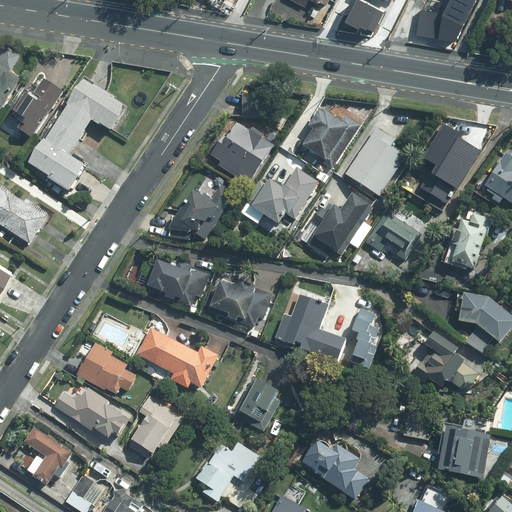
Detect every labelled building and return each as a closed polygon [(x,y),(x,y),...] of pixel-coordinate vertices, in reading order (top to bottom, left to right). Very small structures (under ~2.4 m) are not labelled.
[(308,0),(332,11),(336,0),(308,0)] [(395,14),(366,0),(354,0),(347,15),(385,34),(395,14)] [(476,0),(446,0),(443,7),(422,3),(417,35),(456,41),(476,0)] [(0,119),(27,82),(0,62),(0,119)] [(133,108),(82,76),(24,167),(68,195),(86,167),(70,156),(90,123),(114,138),(133,108)] [(64,93),(45,79),(8,128),(27,142),(64,93)] [(278,95),(241,94),(239,119),(277,120),(278,95)] [(303,149),(332,171),(365,128),(346,113),(336,125),(319,112),(308,127),(316,133),(303,149)] [(210,159),(248,186),(276,148),(238,121),(210,159)] [(396,143),(376,130),(344,177),(377,199),(403,159),(391,151),(396,143)] [(447,155),(432,146),(416,174),(445,191),(448,186),(455,191),(466,172),(445,159),(447,155)] [(480,185),(511,208),(511,160),(503,154),(480,185)] [(251,210),(288,237),(325,188),(296,166),(278,191),(270,184),(251,210)] [(189,194),(167,239),(187,243),(216,211),(222,218),(239,199),(222,183),(205,202),(189,194)] [(0,209),(12,192),(0,184),(0,209)] [(48,216),(12,192),(0,209),(0,227),(29,246),(48,216)] [(331,263),(368,209),(353,198),(341,215),(323,203),(310,222),(319,228),(307,246),(331,263)] [(446,264),(475,273),(490,220),(461,212),(446,264)] [(385,247),(405,261),(420,238),(386,215),(365,245),(379,255),(385,247)] [(205,278),(155,260),(144,289),(195,307),(205,278)] [(0,299),(13,278),(0,269),(0,299)] [(208,311),(258,332),(273,294),(237,280),(232,291),(218,286),(208,311)] [(459,295),(454,326),(473,329),(496,348),(511,329),(511,321),(487,299),(459,295)] [(328,307),(297,296),(289,318),(281,316),(272,343),(336,366),(343,345),(318,336),(328,307)] [(214,360),(150,326),(133,356),(198,390),(214,360)] [(482,371),(431,336),(406,373),(438,394),(445,384),(464,397),(482,371)] [(137,370),(94,347),(78,376),(114,395),(116,391),(124,395),(137,370)] [(283,396),(254,380),(232,419),(262,435),(283,396)] [(79,404),(64,393),(54,407),(113,450),(133,423),(89,391),(79,404)] [(191,419),(151,391),(137,411),(148,419),(128,447),(157,468),(191,419)] [(407,421),(404,437),(429,442),(432,426),(407,421)] [(73,455),(33,427),(23,442),(44,457),(31,475),(50,488),(73,455)] [(492,437),(445,428),(437,473),(484,482),(492,437)] [(315,440),(298,465),(351,501),(368,476),(315,440)] [(265,462),(234,441),(228,450),(218,444),(194,480),(211,492),(207,497),(217,504),(233,480),(247,489),(265,462)] [(89,511),(103,493),(84,479),(66,503),(78,511),(89,511)] [(138,511),(141,508),(116,491),(101,511),(138,511)] [(307,511),(273,491),(259,511),(307,511)] [(511,511),(511,509),(502,499),(489,511),(511,511)] [(440,511),(415,502),(411,511),(440,511)]
